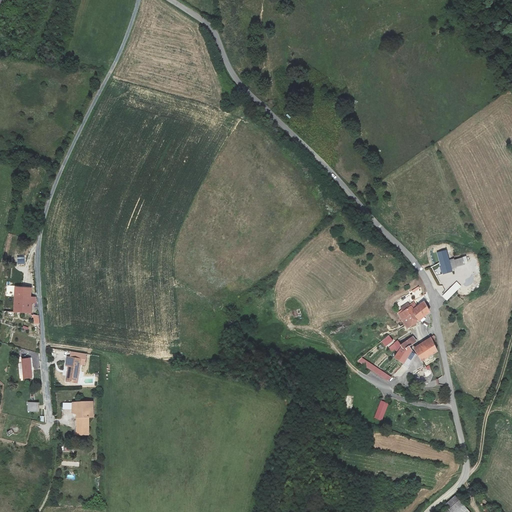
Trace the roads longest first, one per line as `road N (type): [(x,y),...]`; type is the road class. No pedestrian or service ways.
road 1 (unclassified): [(170,0),(212,28),(242,87),(334,175),(429,286),(466,464),(460,482),(427,511)]
road 2 (unclassified): [(138,0),(54,186),(40,237),(50,415)]
road 3 (track): [(463,477),(480,456),(511,339)]
